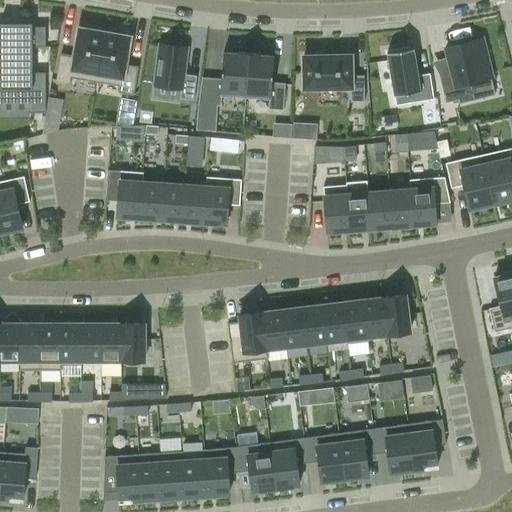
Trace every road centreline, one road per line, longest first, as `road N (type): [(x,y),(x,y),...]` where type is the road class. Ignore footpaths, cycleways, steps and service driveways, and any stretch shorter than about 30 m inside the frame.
road 1 (residential): [(0,271),(129,243),(261,255),(297,269)]
road 2 (residential): [(0,288),(145,289),(297,269)]
road 3 (residential): [(162,0),(272,12),(459,0)]
road 4 (residential): [(493,481),(451,252)]
road 5 (residential): [(297,269),(451,252)]
